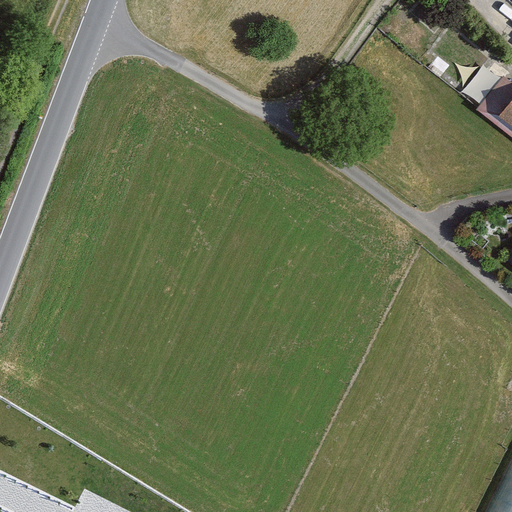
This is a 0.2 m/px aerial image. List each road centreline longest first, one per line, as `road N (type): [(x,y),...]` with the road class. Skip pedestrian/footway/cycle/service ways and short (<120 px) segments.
road 1 (unclassified): [(104,0),(0,277)]
road 2 (track): [(0,171),(64,0)]
